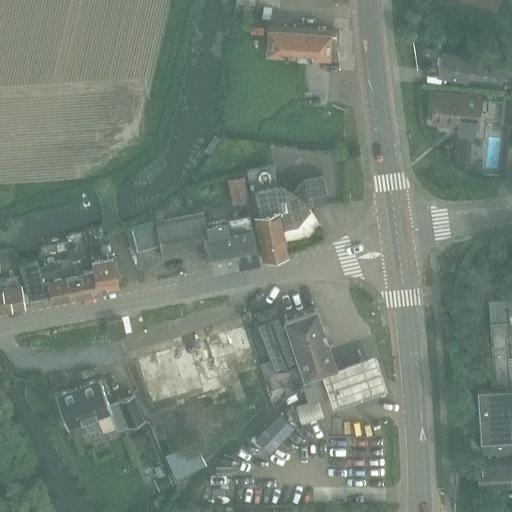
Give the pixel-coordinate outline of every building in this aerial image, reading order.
[(459,0),(464,1),(463,2),(496,11),(499,0),(459,0)] [(263,7),(261,18),(270,20),(270,14),(271,7),(263,6),(263,7)] [(331,30),(266,25),(264,52),(329,57),(331,30)] [(435,75),(467,80),(468,72),(496,77),(496,75),(511,78),(511,64),(498,62),(499,61),(471,56),(439,50),(435,75)] [(473,129),(477,98),(431,93),(427,124),(446,126),(446,124),(455,125),(453,137),(470,138),(471,129),(473,129)] [(511,95),(503,95),(502,109),(511,109),(511,95)] [(456,138),(453,165),(469,167),(472,139),(456,138)] [(277,183),(249,188),(254,214),(253,214),(262,261),(263,260),(288,256),(287,252),(283,228),(297,225),(310,209),(308,207),(312,206),(315,206),(326,204),(321,174),(302,177),(302,178),(293,191),(279,183),(277,183)] [(249,201),(244,175),(227,179),(232,204),(249,201)] [(157,221),(154,221),(162,258),(209,248),(213,269),(234,265),(233,261),(228,236),(228,235),(228,231),(227,228),(225,218),(205,222),(203,212),(187,215),(157,221)] [(248,213),(225,218),(227,228),(228,231),(228,235),(228,236),(233,261),(234,265),(257,260),(250,227),(248,213)] [(131,228),(126,229),(133,254),(137,253),(137,250),(158,244),(152,221),(131,228)] [(93,260),(90,261),(92,270),(97,293),(99,293),(118,289),(112,265),(111,256),(108,244),(101,245),(103,258),(93,260)] [(20,264),(28,299),(49,294),(51,303),(97,293),(92,270),(82,272),(80,260),(71,262),(70,258),(38,265),(38,260),(37,260),(29,262),(20,264)] [(0,310),(24,307),(20,283),(4,286),(1,286),(0,279),(0,278),(0,310)] [(316,307),(282,319),(297,362),(301,374),(302,376),(302,378),(308,376),(330,369),(336,367),(332,354),(316,307)] [(295,362),(277,311),(256,319),(258,325),(250,328),(260,356),(268,353),(275,370),(295,362)] [(106,322),(110,338),(125,334),(121,318),(106,322)] [(495,388),(477,390),(481,440),(485,440),(485,448),(510,447),(509,439),(511,438),(511,381),(510,382),(510,380),(508,358),(507,346),(505,321),(490,322),(492,347),(495,388)] [(357,360),(336,367),(330,369),(331,373),(325,375),(332,394),(335,404),(368,393),(379,389),(386,387),(374,353),(368,356),(357,360)] [(269,360),(260,363),(265,378),(274,375),(269,360)] [(297,362),(292,364),(296,375),(301,374),(297,362)] [(310,380),(302,383),(303,385),(303,387),(304,389),(308,402),(317,399),(332,394),(325,375),(331,373),(330,369),(308,376),(310,380)] [(98,379),(55,396),(67,428),(110,411),(117,429),(142,420),(133,394),(117,400),(117,402),(108,405),(98,379)] [(323,416),(317,399),(308,402),(294,407),(300,424),(321,417),(323,416)] [(269,452),(293,427),(279,413),(255,437),(269,452)] [(146,432),(133,435),(136,444),(148,440),(146,432)] [(193,441),(164,455),(175,477),(204,463),(193,441)] [(511,457),(478,459),(479,488),(511,486),(511,457)] [(168,473),(154,479),(159,491),(173,485),(168,473)]
